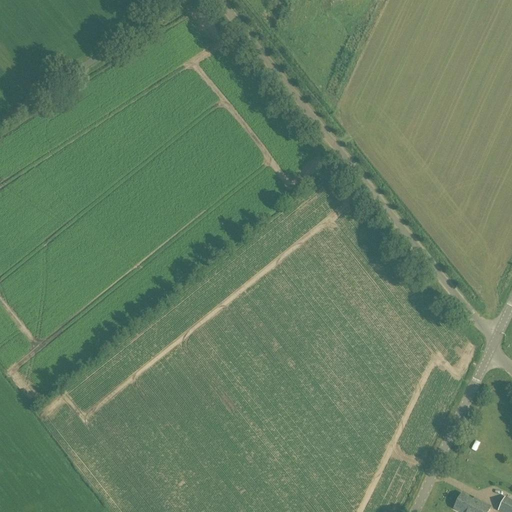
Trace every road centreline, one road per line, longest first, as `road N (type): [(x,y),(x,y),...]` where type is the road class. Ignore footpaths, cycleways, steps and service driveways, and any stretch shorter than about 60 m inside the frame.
road 1 (unclassified): [(497,337),(473,319),(218,0)]
road 2 (unclassified): [(0,123),(188,0)]
road 3 (tertiary): [(414,511),(489,353)]
